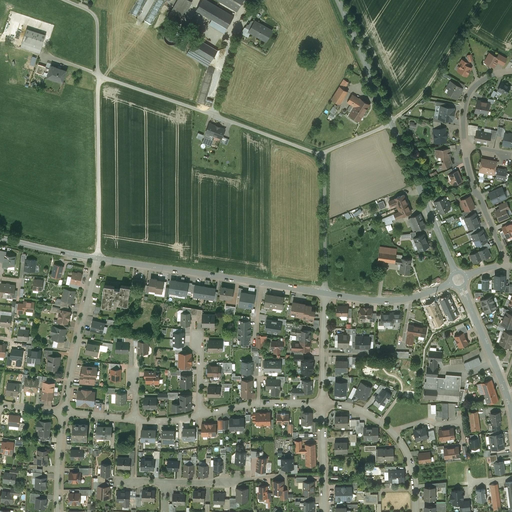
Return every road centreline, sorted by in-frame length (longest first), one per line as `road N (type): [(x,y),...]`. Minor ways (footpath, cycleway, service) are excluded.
road 1 (tertiary): [(455,273),(337,0)]
road 2 (residential): [(322,404),(258,403),(157,421),(63,411)]
road 3 (tertiary): [(97,258),(325,293)]
road 4 (residential): [(505,265),(470,178),(463,118),(476,83),(511,72)]
road 5 (track): [(97,75),(97,258)]
road 6 (residential): [(414,511),(410,461),(392,432),(360,410),(322,404)]
road 7 (residential): [(63,411),(97,258)]
road 8 (track): [(482,0),(420,97),(390,122)]
road 9 (residential): [(511,416),(460,287)]
road 10 (tertiary): [(325,293),(390,300),(451,283)]
